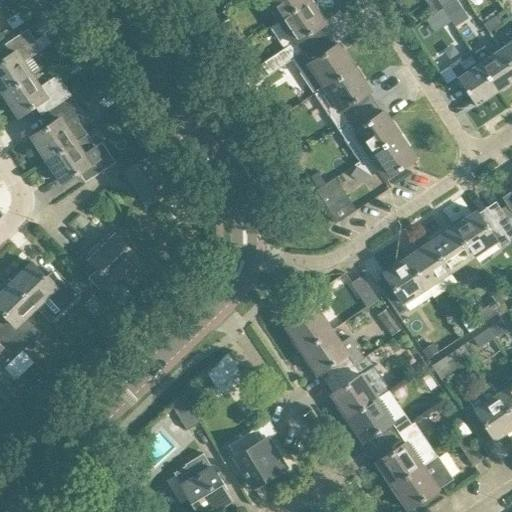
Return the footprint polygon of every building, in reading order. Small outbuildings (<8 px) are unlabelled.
[(265,0),(278,20),(307,0),(265,0)] [(284,49),(294,42),(301,53),(324,38),(318,28),(325,23),(309,0),(307,0),(278,20),(268,26),(284,49)] [(433,14),(442,8),(436,0),(425,0),(424,1),(433,14)] [(436,0),(442,8),(454,0),(436,0)] [(456,0),(454,0),(442,8),(448,18),(462,8),(456,0)] [(448,18),(442,8),(433,14),(443,28),(451,23),(448,18)] [(12,29),(26,20),(21,12),(7,21),(12,29)] [(497,15),(483,24),(489,33),(503,24),(497,15)] [(244,43),(229,21),(218,28),(232,51),(244,43)] [(0,89),(2,92),(30,74),(23,62),(41,50),(27,29),(3,45),(10,55),(0,61),(0,89)] [(301,53),(324,87),(354,67),(338,43),(331,48),(324,38),(301,53)] [(511,40),(500,49),(511,67),(511,40)] [(248,89),(301,53),(294,42),(284,49),(240,78),(248,89)] [(473,54),(478,63),(498,92),(511,81),(511,67),(500,49),(490,55),(484,47),(473,54)] [(478,63),(457,77),(476,106),(498,92),(478,63)] [(370,91),(354,67),(324,87),(346,121),(369,105),(363,96),(370,91)] [(40,102),(47,111),(71,95),(57,75),(39,87),(30,74),(2,92),(18,116),(40,102)] [(46,159),(85,133),(77,122),(85,117),(71,95),(47,111),(54,121),(31,136),(46,159)] [(369,105),(346,121),(337,127),(360,161),(399,135),(383,111),(376,116),(369,105)] [(84,168),(90,177),(91,178),(115,163),(101,142),(83,154),(75,141),(86,134),(85,133),(46,159),(62,183),(84,168)] [(415,159),(399,135),(360,161),(355,164),(370,174),(379,169),(384,177),(385,179),(415,159)] [(149,160),(161,153),(152,138),(130,153),(136,163),(125,170),(147,204),(168,190),(149,160)] [(335,178),(316,190),(331,214),(337,223),(338,222),(356,210),(350,202),(335,178)] [(511,239),(511,226),(499,206),(481,218),(476,211),(452,227),(472,257),(495,241),(499,248),(511,239)] [(449,272),(461,264),(469,278),(481,270),(472,257),(452,227),(429,242),(449,272)] [(117,288),(111,283),(137,257),(114,235),(103,246),(98,242),(87,253),(91,257),(89,260),(97,268),(87,278),(107,298),(117,288)] [(449,272),(429,242),(406,257),(426,287),(449,272)] [(165,275),(174,269),(176,268),(161,244),(149,252),(165,275)] [(388,281),(379,286),(398,315),(407,309),(403,303),(414,295),(426,287),(406,257),(383,273),(388,281)] [(32,263),(12,282),(35,307),(46,296),(62,312),(79,295),(59,274),(51,282),(32,263)] [(363,277),(352,284),(366,306),(378,298),(363,277)] [(337,293),(347,286),(344,281),(334,287),(337,293)] [(0,310),(10,321),(1,329),(22,350),(40,333),(25,317),(35,307),(12,282),(0,293),(0,310)] [(477,313),(483,322),(498,313),(491,303),(477,313)] [(285,327),(301,350),(331,330),(315,306),(285,327)] [(393,338),(403,330),(388,307),(377,314),(393,338)] [(469,331),(483,322),(477,313),(463,322),(469,331)] [(502,319),(487,329),(493,338),(508,328),(502,319)] [(0,363),(4,367),(22,350),(1,329),(0,330),(0,363)] [(493,338),(487,329),(474,338),(480,347),(493,338)] [(324,370),(331,380),(354,364),(331,330),(301,350),(317,374),(324,370)] [(434,344),(422,351),(427,359),(439,351),(434,344)] [(228,353),(207,373),(214,385),(238,370),(228,353)] [(446,356),(431,366),(441,379),(455,370),(446,356)] [(376,398),(354,364),(331,380),(337,390),(331,394),(346,418),(376,398)] [(511,415),(511,385),(498,394),(511,415)] [(376,447),(399,432),(412,423),(389,389),(376,398),(346,418),(362,442),(369,437),(376,447)] [(511,427),(511,415),(498,394),(475,410),(470,403),(461,410),(481,438),(489,433),(494,440),(511,427)] [(200,422),(184,395),(172,406),(186,430),(200,422)] [(376,462),(392,486),(437,455),(438,455),(415,421),(412,423),(399,432),(376,447),(382,457),(376,462)] [(259,426),(228,445),(235,457),(244,472),(243,473),(245,477),(247,476),(253,486),(256,484),(257,485),(271,477),(270,475),(284,467),(266,438),(259,426)] [(483,457),(468,434),(457,442),(471,464),(483,457)] [(182,484),(182,485),(198,511),(206,511),(215,507),(216,509),(231,500),(225,490),(227,489),(217,472),(215,473),(203,453),(185,464),(186,467),(175,473),(182,484)] [(437,455),(392,486),(408,510),(453,479),(437,455)] [(79,496),(68,505),(72,511),(102,511),(108,509),(91,484),(79,496)]
